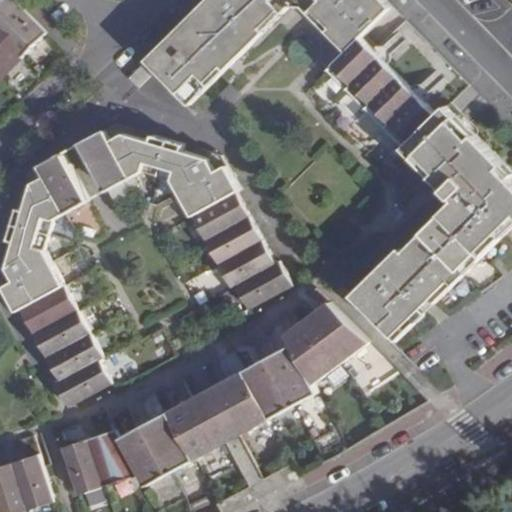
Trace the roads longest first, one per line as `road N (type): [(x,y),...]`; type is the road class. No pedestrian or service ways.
road 1 (residential): [(321,511),(511,396)]
road 2 (residential): [(0,150),(115,39)]
